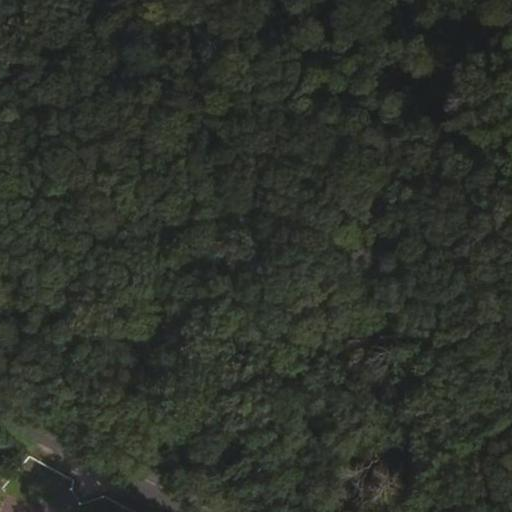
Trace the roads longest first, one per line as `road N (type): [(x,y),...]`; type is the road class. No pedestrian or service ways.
road 1 (track): [(511,188),(334,136),(210,36),(198,0)]
road 2 (secondary): [(196,511),(0,404)]
